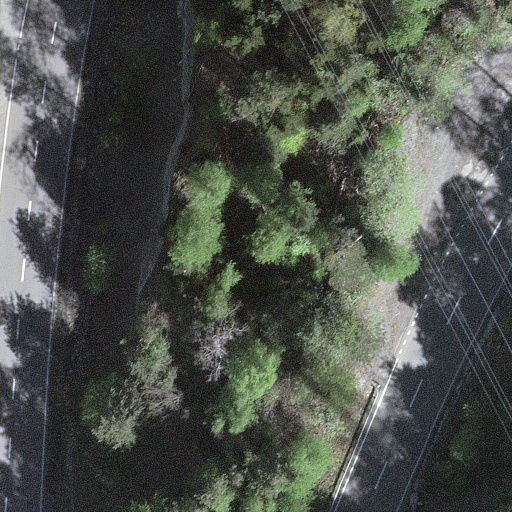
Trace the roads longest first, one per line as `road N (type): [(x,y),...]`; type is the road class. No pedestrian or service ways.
road 1 (tertiary): [(61,0),(29,212),(5,511)]
road 2 (tertiary): [(366,511),(456,304),(511,201)]
